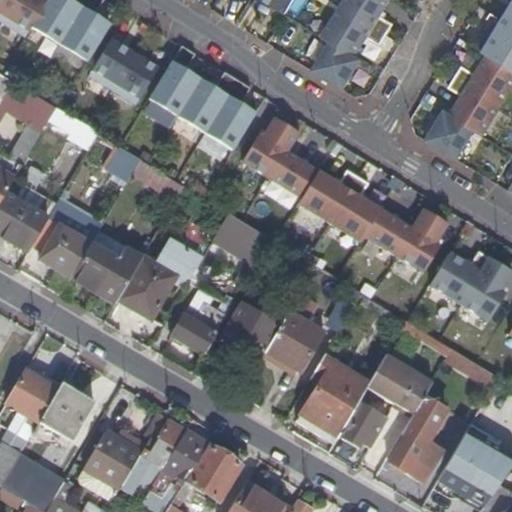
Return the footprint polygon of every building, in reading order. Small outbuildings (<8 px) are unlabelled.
[(32,27),(87,61),(110,25),(94,16),(104,0),(103,0),(47,0),(47,1),(45,0),(0,0),(0,21),(26,37),(32,27)] [(261,0),(285,15),(294,0),(261,0)] [(330,44),(312,72),(343,91),(362,60),(356,57),(367,39),(380,47),(394,25),(380,17),(390,0),(345,0),(321,39),(330,44)] [(511,4),(483,53),(487,56),(511,71),(511,4)] [(111,39),(89,76),(136,105),(158,68),(111,39)] [(149,99),(233,151),(256,115),(240,106),(250,90),(224,74),(214,90),(185,72),(194,56),(181,48),(149,99)] [(425,142),(456,160),(474,132),(482,137),(511,88),(511,71),(487,56),(475,75),(462,66),(448,88),(462,96),(450,115),(444,111),(425,142)] [(0,104),(13,82),(0,74),(0,104)] [(0,104),(0,112),(39,136),(46,124),(56,108),(13,82),(0,104)] [(80,144),(89,128),(56,108),(46,124),(80,144)] [(364,237),(424,274),(440,247),(436,244),(448,225),(423,210),(412,229),(360,198),(369,183),(347,170),(338,184),(287,153),(299,134),(274,119),(262,138),(258,135),(241,162),(301,199),(298,205),(360,243),(364,237)] [(110,171),(128,182),(130,178),(141,160),(124,149),(110,171)] [(23,165),(0,151),(0,203),(9,188),(15,179),(23,165)] [(184,187),(185,187),(141,160),(130,178),(175,204),(184,187)] [(20,194),(9,188),(0,203),(0,234),(30,252),(49,219),(17,200),(20,194)] [(59,225),(92,244),(100,230),(57,205),(49,219),(54,222),(59,225)] [(234,282),(243,287),(271,240),(228,213),(212,242),(246,262),(234,282)] [(92,244),(59,225),(40,258),(73,277),(77,270),(92,244)] [(177,278),(186,284),(187,284),(190,280),(202,258),(171,240),(156,264),(144,257),(118,300),(152,319),(177,278)] [(118,300),(144,257),(127,248),(120,260),(92,244),(77,270),(90,278),(86,284),(117,302),(118,300)] [(430,286),(488,322),(505,295),(501,293),(511,274),(511,273),(478,253),(470,266),(450,254),(430,286)] [(90,278),(77,270),(73,277),(86,284),(90,278)] [(200,325),(211,306),(215,298),(200,289),(184,316),(200,325)] [(357,301),(402,329),(406,322),(361,294),(357,301)] [(339,332),(327,324),(323,332),(309,324),(314,316),(317,310),(297,299),(282,325),(266,352),(301,372),(311,353),(323,359),(324,359),(339,332)] [(219,342),(258,365),(266,352),(282,325),(242,303),(219,342)] [(200,325),(184,316),(183,315),(172,334),(204,354),(227,315),(211,306),(200,325)] [(327,324),(314,316),(309,324),(323,332),(327,324)] [(402,329),(447,357),(451,350),(406,322),(402,329)] [(443,365),(490,392),(498,378),(451,350),(447,357),(443,365)] [(396,403),(414,414),(432,384),(385,357),(369,386),(367,389),(395,405),(396,403)] [(359,380),(324,359),(323,359),(312,379),(320,384),(329,367),(357,384),(359,380)] [(369,386),(359,380),(357,384),(329,367),(320,384),(299,421),(335,443),(367,389),(369,386)] [(22,415),(0,451),(0,488),(1,489),(19,458),(28,442),(57,392),(58,391),(27,372),(6,405),(22,415)] [(90,411),(57,392),(28,442),(36,447),(43,436),(66,450),(90,411)] [(424,398),(388,463),(424,484),(442,453),(428,445),(447,412),(424,398)] [(361,442),(371,447),(386,420),(362,406),(343,438),(358,447),(361,442)] [(391,412),(384,436),(399,440),(406,416),(391,412)] [(158,442),(152,438),(141,455),(120,489),(131,496),(141,480),(152,487),(185,434),(169,424),(158,442)] [(483,508),(499,485),(511,465),(511,457),(467,432),(438,481),(483,508)] [(84,470),(119,491),(120,489),(141,455),(106,434),(84,470)] [(166,511),(207,448),(185,434),(152,487),(137,510),(140,511),(166,511)] [(241,468),(207,448),(166,511),(181,511),(178,510),(192,487),(219,503),(241,468)] [(63,484),(19,458),(1,489),(32,507),(40,511),(46,511),(54,500),(63,484)] [(244,487),(283,511),(289,511),(292,508),(248,481),(244,487)] [(511,493),(499,485),(483,508),(480,511),(504,511),(511,501),(511,493)] [(283,511),(244,487),(227,511),(283,511)] [(73,511),(54,500),(46,511),(73,511)] [(292,511),(311,511),(312,511),(299,502),(292,511)]
